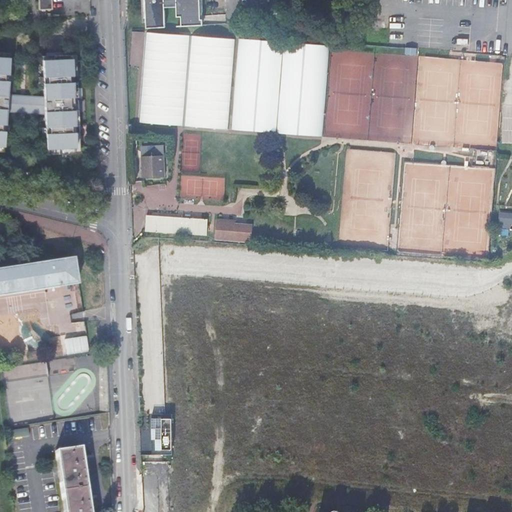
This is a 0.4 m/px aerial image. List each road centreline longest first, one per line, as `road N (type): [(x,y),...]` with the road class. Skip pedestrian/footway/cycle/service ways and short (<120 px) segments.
road 1 (unknown): [(511,264),(472,283),(164,262)]
road 2 (residential): [(126,511),(118,228)]
road 3 (residential): [(118,228),(110,0)]
road 4 (unclassified): [(0,200),(118,228)]
